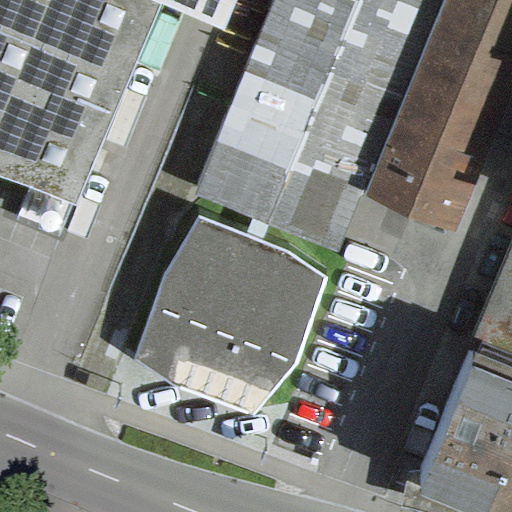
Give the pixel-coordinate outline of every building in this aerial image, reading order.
[(168,0),(0,0),(0,152),(92,189),(168,0)] [(182,0),(242,22),(250,0),(182,0)] [(511,0),(275,0),(197,188),(345,250),(370,192),(449,225),(511,72),(511,0)] [(297,250),(208,213),(169,276),(144,358),(181,384),(259,413),(303,363),(339,275),(297,250)] [(511,243),(420,474),(511,510),(511,243)]
